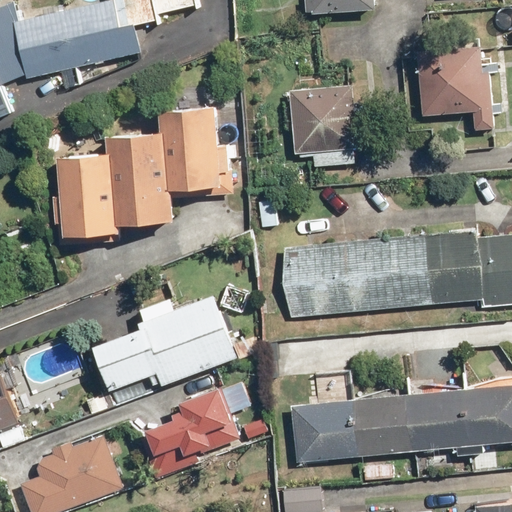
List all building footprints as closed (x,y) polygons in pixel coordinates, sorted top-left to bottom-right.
[(104,0),(21,17),(16,0),(11,0),(0,4),(0,78),(2,84),(28,74),(29,77),(144,50),(139,22),(160,17),(158,12),(199,4),(198,0),(104,0)] [(311,0),(313,12),(377,7),(376,0),(311,0)] [(325,41),(324,62),(350,63),(350,42),(325,41)] [(476,129),(495,127),(491,69),(483,70),(481,47),(421,51),(425,115),(475,112),(476,129)] [(0,82),(0,117),(12,112),(0,82)] [(357,123),(354,84),(350,84),(292,89),(297,154),(325,152),(359,149),(357,123)] [(217,102),(165,106),(167,130),(173,186),(224,182),(217,102)] [(114,150),(120,223),(176,217),(173,186),(167,130),(112,134),(114,150)] [(114,150),(62,154),(69,234),(120,229),(120,223),(114,150)] [(264,226),(280,225),(277,200),(262,201),(264,226)] [(511,231),(478,235),(478,230),(355,242),(324,245),(284,249),(291,317),(484,298),(484,306),(511,302),(511,231)] [(211,288),(101,328),(124,390),(234,350),(211,288)] [(511,438),(511,383),(295,405),(300,460),(511,438)] [(152,434),(144,437),(159,476),(187,465),(183,454),(242,432),(224,384),(184,399),(189,412),(149,427),(152,434)] [(43,474),(22,482),(33,511),(54,511),(126,486),(106,433),(74,445),(72,439),(53,446),(55,452),(45,456),(40,466),(43,474)] [(329,511),(330,485),(290,484),(290,511),(321,511),(329,511)] [(511,511),(511,499),(433,506),(433,511),(511,511)]
